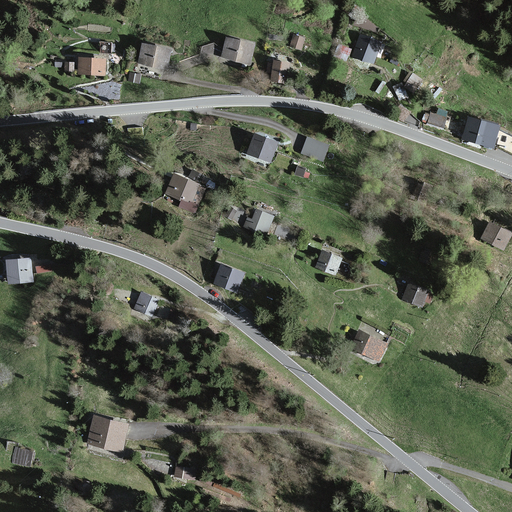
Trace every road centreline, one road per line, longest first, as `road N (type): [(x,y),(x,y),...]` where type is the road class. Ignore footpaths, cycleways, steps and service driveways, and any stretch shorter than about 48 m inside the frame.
road 1 (tertiary): [(0,222),(105,246),(181,279),(469,511)]
road 2 (tertiary): [(511,171),(378,121),(286,102),(0,121)]
road 3 (track): [(136,432),(277,432),(394,460),(401,455)]
